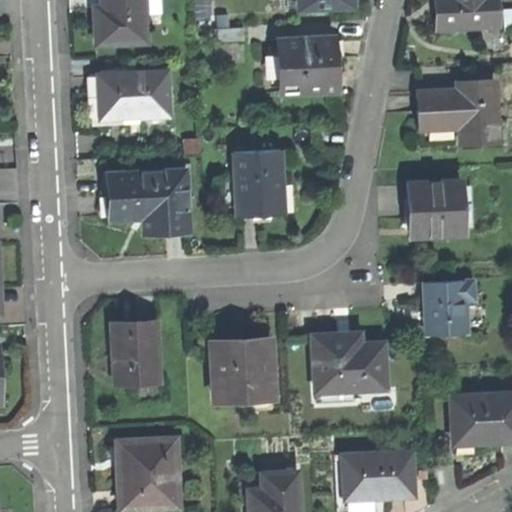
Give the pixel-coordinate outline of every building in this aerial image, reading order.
[(95,43),(146,42),(144,0),(104,0),(105,8),(94,8),(94,25),(95,43)] [(487,8),(486,0),(434,0),(434,15),(435,31),(494,29),(493,8),(487,8)] [(213,45),(244,42),(242,28),(211,30),(213,45)] [(333,71),(331,37),(276,39),(279,93),(334,91),(333,71)] [(138,123),(167,122),(164,73),(96,75),(97,98),(98,119),(138,117),(138,123)] [(457,129),(458,145),(495,144),(491,79),(466,81),(466,90),(454,91),(415,93),(416,116),(417,130),(457,129)] [(454,81),(454,91),(466,90),(466,81),(454,81)] [(271,216),(282,216),(279,150),(234,152),(236,217),(271,216)] [(160,232),(188,231),(185,171),(109,173),(110,198),(110,218),(142,217),(160,217),(160,232)] [(409,239),(462,236),(462,229),(460,187),(459,181),(406,183),(408,213),(409,239)] [(469,187),(460,187),(462,229),(471,229),(469,187)] [(142,232),(160,232),(160,217),(142,217),(142,232)] [(471,300),(470,280),(423,282),(423,299),(425,334),(465,332),(463,300),(471,300)] [(111,383),(158,382),(156,323),(134,323),(110,324),(111,383)] [(338,392),(383,390),(381,345),(358,346),(357,336),(324,337),(311,337),(314,405),(339,404),(338,392)] [(270,341),(249,342),(249,353),(270,352),(270,341)] [(249,398),(272,397),(270,352),(249,353),(249,342),(226,343),(211,343),(213,403),(249,402),(249,398)] [(490,441),(511,439),(511,392),(450,394),(452,442),(490,441)] [(174,444),(120,447),(120,471),(117,471),(118,491),(119,511),(169,509),(167,460),(174,460),(174,444)] [(368,492),(383,491),(384,496),(412,495),(411,450),(342,452),(343,493),(368,492)] [(298,511),(297,473),(261,474),(261,491),(248,491),(248,506),(254,505),(254,511),(298,511)]
